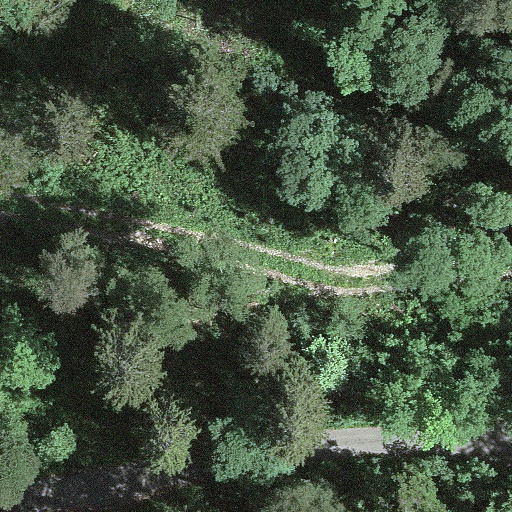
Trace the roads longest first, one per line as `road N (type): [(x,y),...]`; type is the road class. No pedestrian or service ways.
road 1 (track): [(0,371),(254,312),(511,274)]
road 2 (unclassified): [(0,507),(73,501),(263,457),(355,446),(511,444)]
road 3 (track): [(377,292),(230,247),(107,226),(0,196)]
